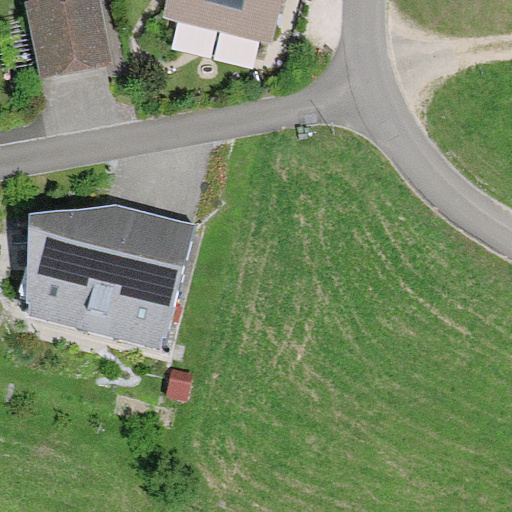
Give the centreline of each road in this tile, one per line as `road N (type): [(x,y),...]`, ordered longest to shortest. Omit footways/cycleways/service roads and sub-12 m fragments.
road 1 (residential): [(511,232),(456,197),(413,153),(369,85),(366,0)]
road 2 (track): [(511,45),(436,56),(369,85)]
